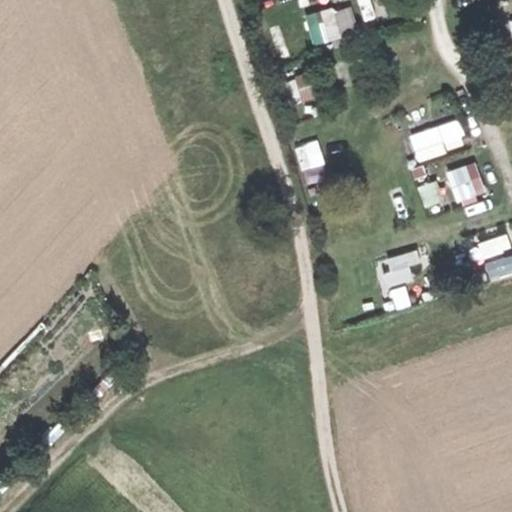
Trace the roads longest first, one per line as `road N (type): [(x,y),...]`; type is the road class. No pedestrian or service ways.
road 1 (track): [(336,511),(283,188),(223,0)]
road 2 (track): [(436,0),(450,56),(476,79),(511,77)]
